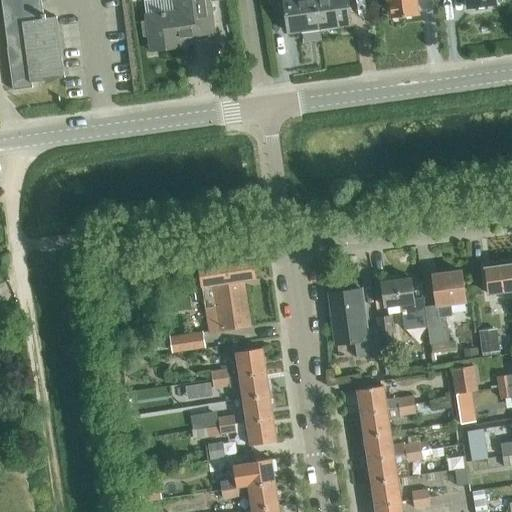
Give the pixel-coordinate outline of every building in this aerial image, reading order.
[(2,0),(15,90),(34,87),(33,81),(66,77),(58,17),(47,18),(47,14),(44,14),(42,0),(2,0)] [(143,23),(145,37),(150,36),(152,52),(182,48),(182,43),(216,38),(212,2),(227,0),(229,0),(149,0),(145,1),(148,22),(143,23)] [(320,28),(316,0),(283,0),(288,32),(320,28)] [(348,0),(316,0),(320,28),(352,24),(348,0)] [(389,0),(392,17),(418,14),(416,0),(389,0)] [(467,0),(468,7),(475,6),(476,10),(488,9),(487,4),(496,3),(495,0),(467,0)] [(199,253),(162,259),(163,266),(178,264),(180,274),(194,272),(192,262),(200,260),(199,253)] [(253,256),(199,265),(206,307),(218,306),(222,329),(251,324),(243,279),(256,276),(253,256)] [(511,263),(486,267),(489,293),(511,289),(511,263)] [(438,303),(426,305),(432,353),(457,350),(456,341),(450,341),(447,315),(453,314),(451,301),(466,299),(462,270),(434,273),(438,303)] [(150,273),(142,281),(147,286),(155,279),(150,273)] [(414,300),(415,300),(412,277),(382,281),(385,305),(402,303),(404,314),(416,313),(414,300)] [(377,317),(378,326),(366,328),(361,287),(330,291),(336,343),(355,340),(357,356),(382,353),(380,341),(394,339),(391,315),(377,317)] [(480,348),(480,353),(500,351),(500,345),(497,329),(478,332),(480,348)] [(202,332),(168,337),(171,353),(204,347),(202,332)] [(477,332),(468,333),(469,345),(478,344),(477,332)] [(240,373),(266,369),(263,347),(237,351),(240,373)] [(464,349),(466,360),(478,359),(476,348),(464,349)] [(408,359),(407,353),(404,350),(398,351),(396,355),(397,360),(400,363),(405,362),(408,359)] [(453,366),(457,391),(479,388),(476,363),(453,366)] [(211,371),(212,378),(228,375),(226,369),(211,371)] [(242,384),(244,396),(270,393),(266,369),(240,373),(241,375),(228,377),(228,375),(212,378),(214,388),(242,384)] [(498,376),(499,387),(511,384),(511,376),(511,377),(511,374),(498,376)] [(211,381),(186,385),(188,397),(213,394),(211,381)] [(358,388),(362,414),(387,408),(383,384),(358,388)] [(511,384),(499,387),(501,397),(511,394),(511,384)] [(244,396),(248,421),(274,417),(270,393),(244,396)] [(400,406),(416,403),(414,395),(398,397),(400,406)] [(362,414),(366,437),(391,433),(389,417),(401,416),(401,414),(417,411),(416,403),(400,406),(387,408),(362,414)] [(474,406),(459,409),(461,424),(477,422),(474,406)] [(218,417),(219,426),(235,423),(234,414),(218,417)] [(235,423),(219,426),(192,430),(193,437),(198,441),(201,437),(249,430),(251,444),(277,440),(274,417),(248,421),(235,423)] [(366,437),(369,461),(394,454),(391,433),(366,437)] [(407,452),(423,449),(422,441),(405,444),(407,452)] [(220,442),(206,444),(209,459),(222,457),(220,442)] [(511,443),(500,445),(502,456),(511,454),(511,443)] [(485,446),(470,449),(472,461),(487,458),(485,446)] [(434,448),(423,449),(424,459),(435,457),(434,448)] [(369,461),(373,483),(398,480),(396,465),(408,463),(408,461),(424,459),(423,449),(407,452),(394,454),(369,461)] [(511,454),(502,456),(503,467),(511,465),(511,454)] [(272,457),(233,463),(236,479),(238,488),(250,486),(276,482),(272,457)] [(511,474),(496,478),(499,491),(511,488),(511,474)] [(236,477),(220,479),(220,482),(222,491),(238,488),(236,479),(236,477)] [(373,483),(376,505),(402,501),(398,480),(373,483)] [(254,509),(279,505),(276,482),(250,486),(238,488),(222,491),(223,499),(251,495),(254,509)] [(159,486),(139,489),(141,501),(161,498),(159,486)] [(430,506),(428,489),(412,491),(414,508),(430,506)] [(376,505),(377,511),(403,511),(402,501),(376,505)]
